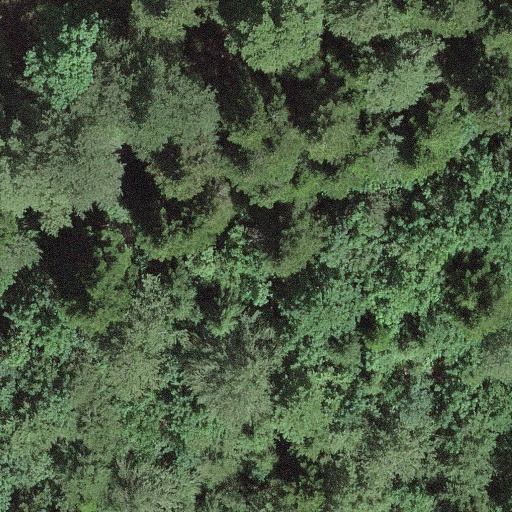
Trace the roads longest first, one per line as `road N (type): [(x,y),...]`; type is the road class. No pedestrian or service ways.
road 1 (track): [(7,26),(14,219),(223,227)]
road 2 (track): [(0,233),(273,0)]
